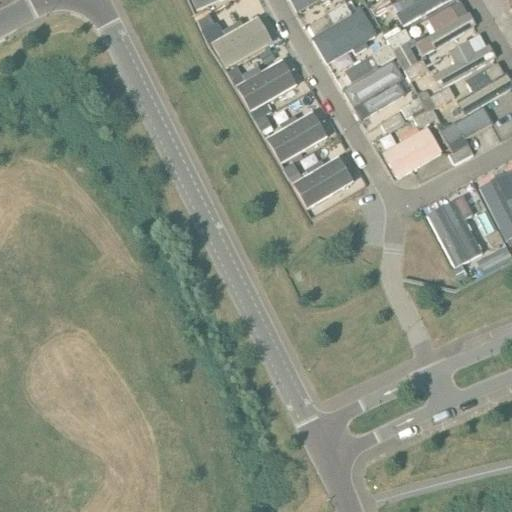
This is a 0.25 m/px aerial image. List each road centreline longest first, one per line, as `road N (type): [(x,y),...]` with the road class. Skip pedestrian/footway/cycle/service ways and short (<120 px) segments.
road 1 (residential): [(350,511),(318,429),(94,0)]
road 2 (residential): [(280,0),(384,182),(403,198),(429,200),(511,152)]
